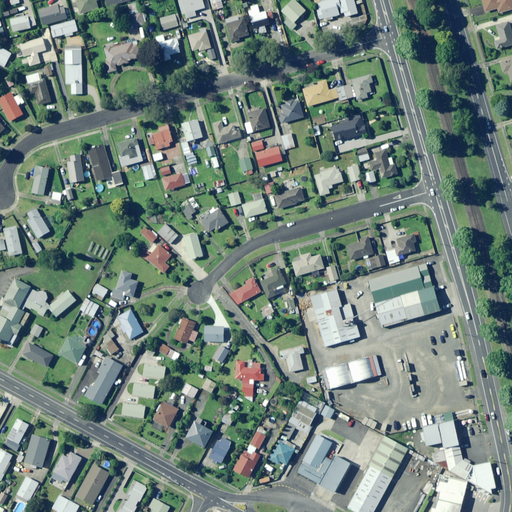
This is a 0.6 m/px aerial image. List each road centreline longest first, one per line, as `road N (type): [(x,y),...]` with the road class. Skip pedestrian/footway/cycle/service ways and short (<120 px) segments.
road 1 (residential): [(1,195),(20,153),(45,137),(393,36)]
road 2 (primary): [(435,190),(497,422),(509,511)]
road 3 (residential): [(197,298),(230,260),(272,235),(435,190)]
road 4 (tertiary): [(0,377),(209,491)]
road 5 (tertiary): [(450,0),(505,191)]
road 6 (primary): [(393,36),(435,190)]
